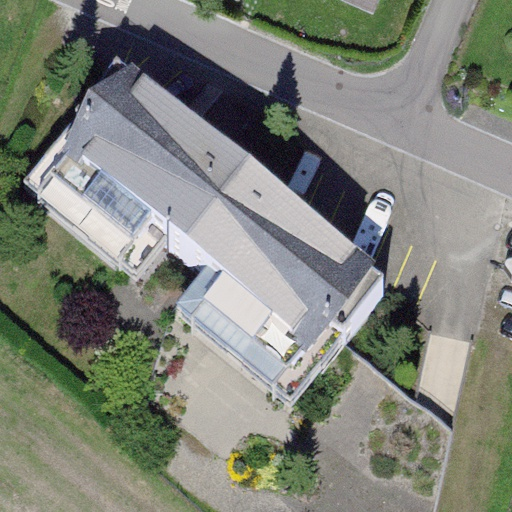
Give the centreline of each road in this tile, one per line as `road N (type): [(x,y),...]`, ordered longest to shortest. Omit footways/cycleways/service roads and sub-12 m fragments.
road 1 (residential): [(402,117),(123,0)]
road 2 (residential): [(402,117),(453,0)]
road 3 (residential): [(511,166),(402,117)]
